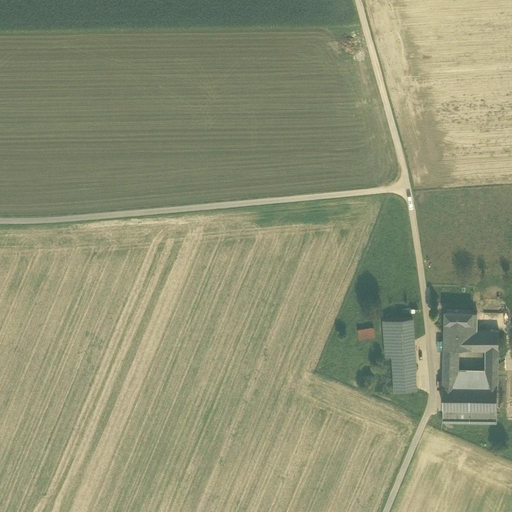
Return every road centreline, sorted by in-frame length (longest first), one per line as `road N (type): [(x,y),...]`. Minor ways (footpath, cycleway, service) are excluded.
road 1 (unclassified): [(385,511),(432,400),(432,377),(407,187),(357,0)]
road 2 (track): [(407,187),(0,220)]
